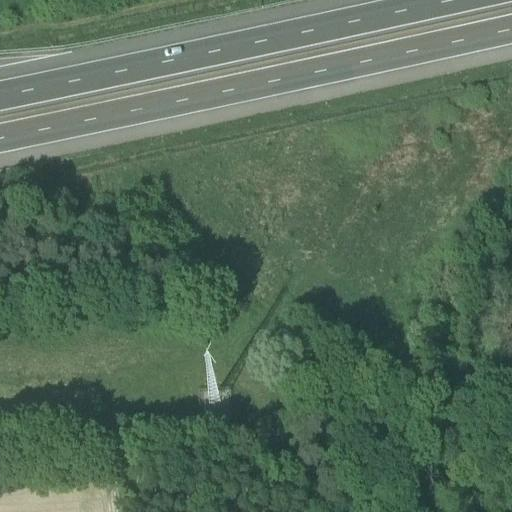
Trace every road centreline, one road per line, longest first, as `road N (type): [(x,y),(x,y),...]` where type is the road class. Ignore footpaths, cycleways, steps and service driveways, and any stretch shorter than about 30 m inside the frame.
road 1 (motorway): [(0,139),(511,25)]
road 2 (motorway): [(441,0),(0,98)]
road 3 (track): [(185,0),(0,38)]
road 4 (track): [(339,511),(238,393)]
